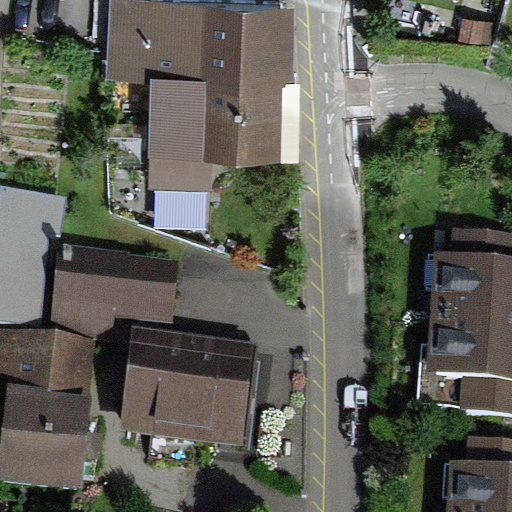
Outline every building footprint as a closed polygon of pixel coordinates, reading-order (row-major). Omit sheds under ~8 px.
[(277,0),(109,0),(108,76),(151,77),(148,190),(203,191),(204,137),(275,138),(277,0)] [(449,257),(433,256),(421,409),(511,416),(511,239),(451,235),(449,257)] [(169,323),(175,262),(55,251),(50,312),(169,323)] [(0,486),(0,490),(78,499),(84,453),(96,346),(0,334),(0,396),(11,397),(0,486)] [(254,355),(133,341),(123,429),(244,444),(248,405),(254,355)] [(475,467),(454,465),(449,511),(511,511),(511,443),(478,441),(475,467)]
